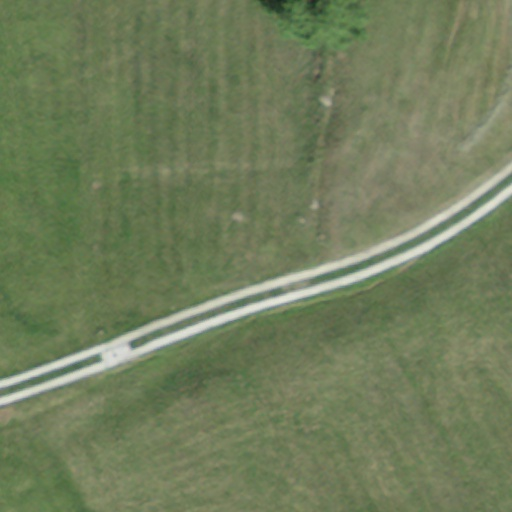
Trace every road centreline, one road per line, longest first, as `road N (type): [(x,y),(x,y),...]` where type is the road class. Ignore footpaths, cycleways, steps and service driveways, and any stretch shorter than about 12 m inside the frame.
road 1 (track): [(511,178),(437,228),(351,267),(169,325)]
road 2 (track): [(0,392),(169,325)]
